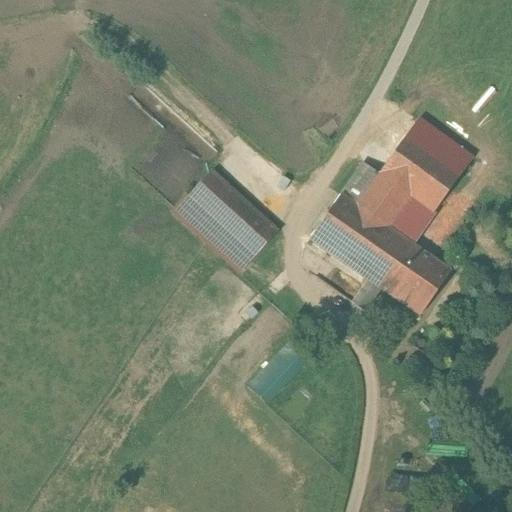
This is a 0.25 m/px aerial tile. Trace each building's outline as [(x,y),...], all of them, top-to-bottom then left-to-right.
[(471,160),(417,121),(378,176),(409,198),(410,198),(433,214),(471,160)] [(378,176),(363,165),(340,196),(387,229),(409,198),(378,176)] [(278,234),(210,173),(176,211),(244,271),(278,234)] [(450,272),(391,231),(387,229),(340,196),(309,241),(419,317),(450,272)] [(290,343),(248,388),(265,404),(308,359),(290,343)]
